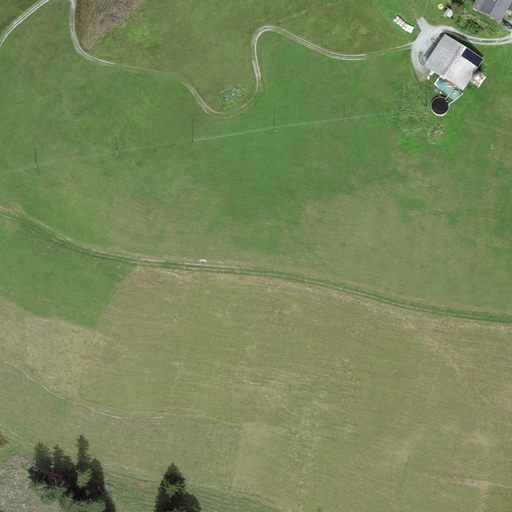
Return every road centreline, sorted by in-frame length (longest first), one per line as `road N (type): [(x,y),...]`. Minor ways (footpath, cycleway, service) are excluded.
road 1 (track): [(73,0),(73,39),(85,55),(180,79),(204,107),(222,114),(256,94),(253,44),(267,29),(357,58),(411,47),(434,31),(509,39)]
road 2 (track): [(511,317),(416,306),(304,276),(132,258),(77,244),(0,208)]
